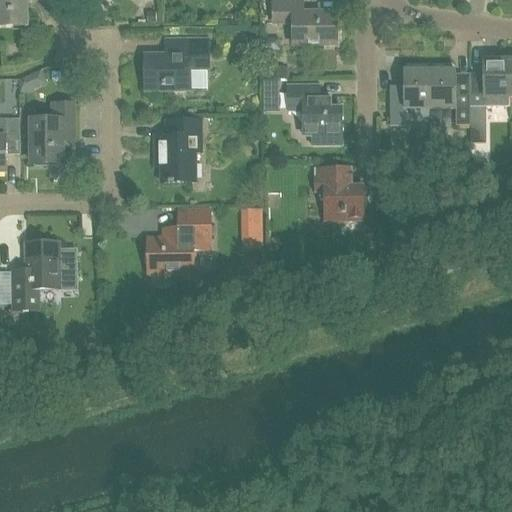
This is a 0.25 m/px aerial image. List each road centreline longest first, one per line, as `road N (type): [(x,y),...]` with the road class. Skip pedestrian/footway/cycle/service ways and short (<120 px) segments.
road 1 (residential): [(0,207),(106,195),(108,59),(76,47),(63,30),(62,0)]
road 2 (residential): [(365,157),(365,9),(390,8)]
road 3 (residential): [(511,28),(390,8)]
